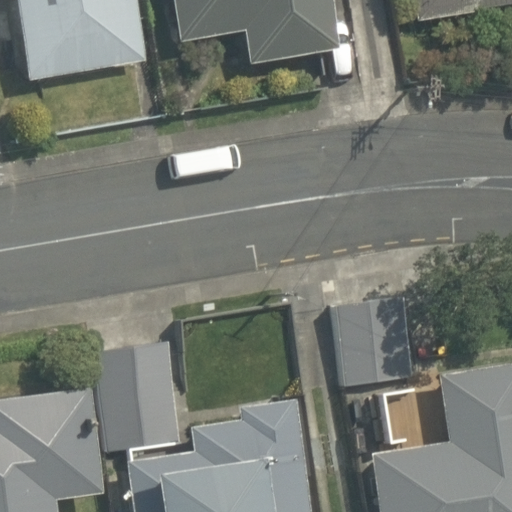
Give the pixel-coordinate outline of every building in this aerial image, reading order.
[(142,63),(132,0),(0,0),(0,1),(8,0),(12,0),(25,82),(142,63)] [(334,53),(326,0),(170,0),(178,46),(241,35),(246,68),(334,53)] [(511,0),(409,0),(413,24),(511,8),(511,0)] [(398,298),(330,309),(342,389),(410,378),(398,298)] [(179,445),(166,345),(91,355),(105,455),(179,445)] [(443,445),(366,456),(374,511),(511,511),(511,366),(433,377),(443,445)] [(0,511),(54,511),(53,503),(101,498),(88,391),(0,403),(0,511)] [(190,455),(124,465),(130,511),(306,511),(289,404),(235,411),(236,423),(186,431),(190,455)]
